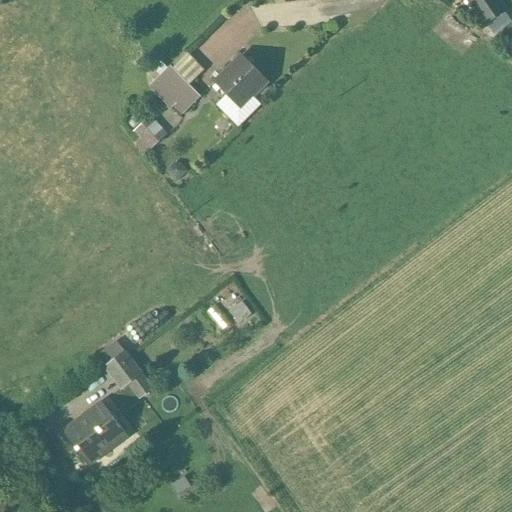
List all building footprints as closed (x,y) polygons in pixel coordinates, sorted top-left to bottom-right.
[(504,12),(496,0),(469,0),(486,24),(487,24),(504,12)] [(504,12),(487,24),(492,31),(510,19),(504,12)] [(268,81),(243,56),(215,84),(241,109),(268,81)] [(201,97),(171,66),(150,86),(172,109),(175,106),(184,115),(201,98),(201,97)] [(163,137),(148,118),(132,131),(147,150),(163,137)] [(242,303),(232,310),(241,322),(250,314),(242,303)] [(231,323),(216,305),(207,313),(222,331),(231,323)] [(125,352),(105,366),(120,388),(128,382),(140,374),(140,373),(125,352)] [(151,389),(140,374),(128,382),(139,397),(151,389)] [(102,402),(62,432),(88,465),(127,435),(102,402)]
